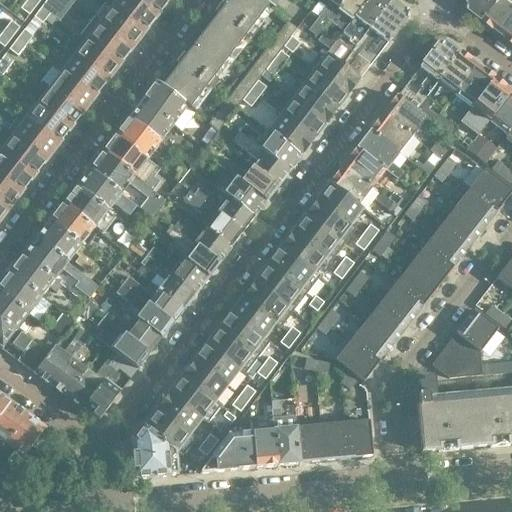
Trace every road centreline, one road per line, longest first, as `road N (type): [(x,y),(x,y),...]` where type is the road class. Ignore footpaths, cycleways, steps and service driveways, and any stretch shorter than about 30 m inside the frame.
road 1 (residential): [(102,450),(436,15)]
road 2 (residential): [(194,0),(0,260)]
road 3 (residential): [(104,508),(400,484)]
road 4 (residential): [(400,484),(394,379),(511,234)]
road 5 (residential): [(102,450),(0,375)]
